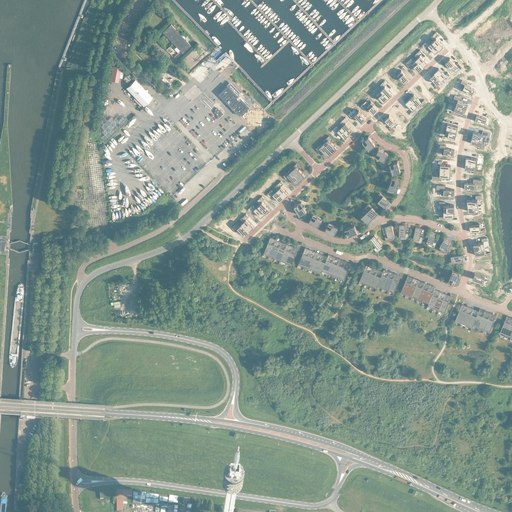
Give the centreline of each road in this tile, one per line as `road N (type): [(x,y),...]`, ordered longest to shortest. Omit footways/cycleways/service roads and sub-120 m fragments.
road 1 (residential): [(85,285),(89,265),(162,236),(274,133)]
road 2 (primary): [(106,477),(312,503),(332,498)]
road 3 (tertiary): [(293,142),(431,12)]
road 4 (primary): [(176,420),(352,458)]
road 5 (primary): [(176,420),(0,410)]
road 6 (primary): [(237,393),(234,367),(215,349),(114,333)]
road 7 (residential): [(465,239),(460,161),(486,90)]
road 8 (tertiary): [(77,475),(77,335)]
road 9 (tertiary): [(85,285),(167,252),(207,222)]
road 10 (residential): [(370,128),(405,157),(409,172),(402,199),(380,224)]
road 11 (residential): [(370,128),(458,44)]
